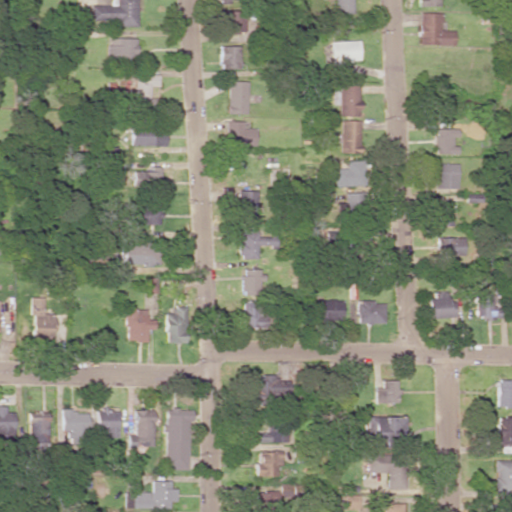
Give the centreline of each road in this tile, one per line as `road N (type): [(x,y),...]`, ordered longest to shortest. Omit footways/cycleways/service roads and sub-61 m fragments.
road 1 (residential): [(191,0),(210,511)]
road 2 (residential): [(384,0),(410,351)]
road 3 (residential): [(511,359),(210,353)]
road 4 (residential): [(210,382),(0,377)]
road 5 (residential): [(447,358),(447,511)]
